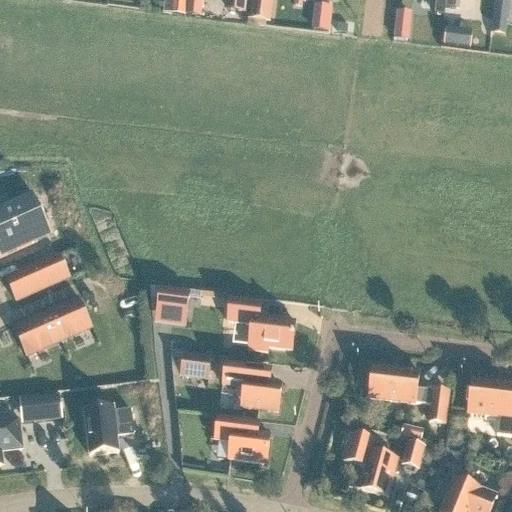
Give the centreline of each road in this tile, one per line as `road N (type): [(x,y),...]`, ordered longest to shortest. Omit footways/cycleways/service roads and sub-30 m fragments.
road 1 (residential): [(290,509),(345,329),(511,352)]
road 2 (residential): [(290,509),(115,494),(0,506)]
